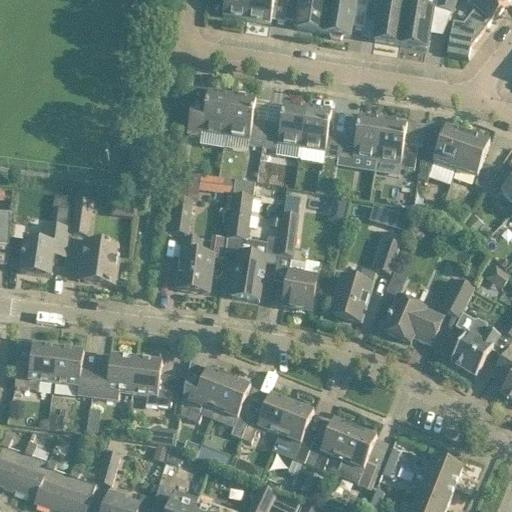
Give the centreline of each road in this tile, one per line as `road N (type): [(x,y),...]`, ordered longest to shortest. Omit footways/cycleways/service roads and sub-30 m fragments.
road 1 (residential): [(511,450),(395,379),(338,357),(0,307)]
road 2 (residential): [(473,97),(186,50)]
